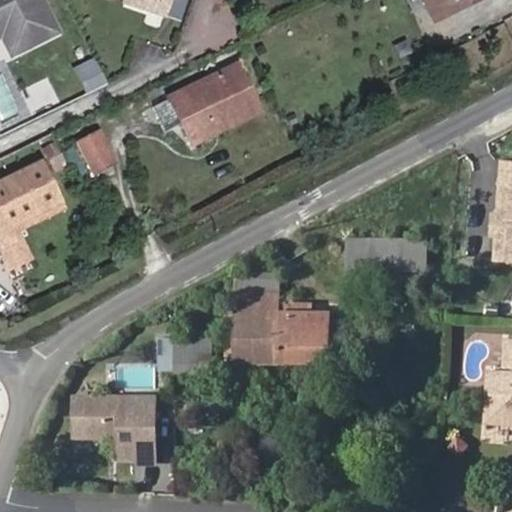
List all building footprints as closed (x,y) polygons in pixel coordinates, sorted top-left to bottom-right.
[(42,0),(0,0),(0,31),(2,30),(6,40),(15,60),(61,38),(42,0)] [(129,0),(129,1),(155,9),(157,2),(150,0),(129,0)] [(150,0),(157,2),(155,9),(170,14),(174,0),(150,0)] [(419,14),(425,26),(474,1),(473,0),(389,0),(401,23),(419,14)] [(407,35),(425,26),(419,14),(401,23),(407,35)] [(184,123),(194,143),(263,108),(240,59),(169,94),(155,101),(170,130),(184,123)] [(83,70),(94,92),(112,83),(100,61),(83,70)] [(102,128),(84,137),(99,164),(116,155),(102,128)] [(67,201),(46,158),(0,180),(0,229),(9,246),(31,236),(23,223),(67,201)] [(511,164),(498,163),(494,215),(492,236),(491,261),(511,262),(511,164)] [(492,236),(494,215),(487,214),(485,235),(492,236)] [(31,236),(9,246),(17,260),(37,250),(31,236)] [(349,240),(348,272),(405,272),(406,241),(349,240)] [(281,313),(281,304),(281,275),(236,274),(234,312),(227,312),(226,378),(245,378),(246,365),(330,367),(331,314),(313,313),(281,313)] [(313,305),(281,304),(281,313),(313,313),(313,305)] [(160,335),(158,356),(174,357),(176,336),(160,335)] [(209,366),(209,339),(177,340),(177,365),(209,366)] [(511,341),(504,341),(502,374),(487,373),(483,425),(511,427),(511,341)] [(76,402),(75,435),(105,436),(109,433),(120,434),(120,442),(119,459),(138,459),(138,463),(154,463),(156,398),(80,396),(76,402)] [(163,396),(160,435),(173,436),(176,397),(163,396)] [(182,427),(201,429),(204,407),(185,405),(182,427)] [(105,442),(120,442),(120,434),(109,433),(105,436),(105,442)]
